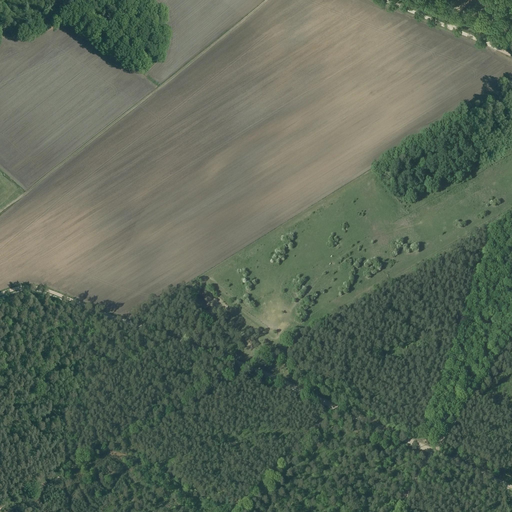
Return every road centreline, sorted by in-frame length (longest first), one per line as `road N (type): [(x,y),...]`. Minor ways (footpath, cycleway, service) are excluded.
road 1 (track): [(335,405),(35,285),(0,294)]
road 2 (track): [(265,0),(0,214)]
road 3 (track): [(239,362),(9,511)]
road 4 (track): [(237,511),(335,405)]
road 5 (track): [(511,54),(383,0)]
road 6 (track): [(511,337),(433,450)]
